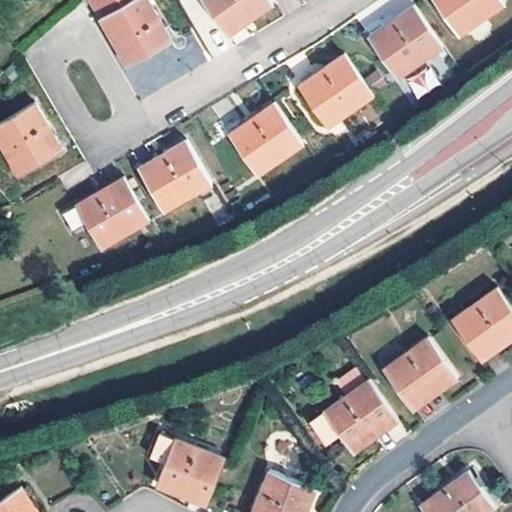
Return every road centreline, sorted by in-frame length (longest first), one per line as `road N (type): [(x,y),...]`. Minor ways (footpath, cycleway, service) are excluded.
road 1 (secondary): [(0,371),(238,284),(403,185)]
road 2 (residential): [(125,127),(108,136),(85,131),(49,56),(69,37),(95,44),(132,117)]
road 3 (residential): [(340,0),(159,110),(132,117)]
road 4 (residential): [(476,403),(369,482),(348,511)]
road 5 (secondary): [(511,90),(406,167),(403,185)]
road 6 (secondary): [(403,185),(420,187),(511,124)]
